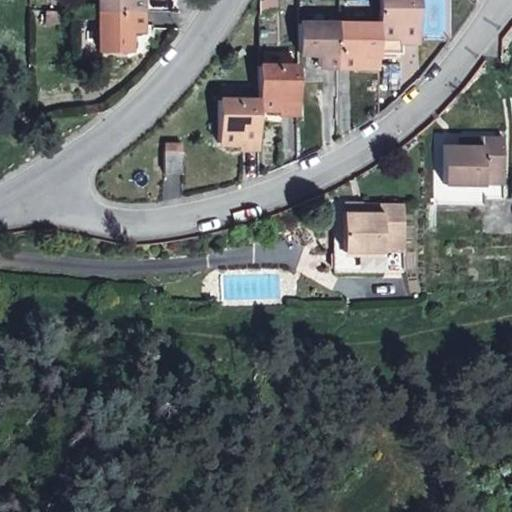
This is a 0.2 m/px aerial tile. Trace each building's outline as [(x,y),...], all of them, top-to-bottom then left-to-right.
[(96,0),(96,12),(140,11),(140,1),(140,0),(96,0)] [(417,0),(376,0),(377,23),(376,35),(397,36),(397,40),(407,41),(417,41),(417,0)] [(140,33),(140,11),(96,12),(97,52),(126,51),(127,32),(133,32),(140,33)] [(337,23),(297,23),(297,52),(317,53),(317,66),(327,66),(337,66),(337,23)] [(369,72),(377,72),(376,35),(377,23),(337,23),(337,66),(353,66),(369,65),(369,72)] [(286,112),(296,112),(297,65),(257,65),(257,100),(257,107),(277,107),(276,112),(286,112)] [(236,146),(257,146),(257,107),(257,100),(218,99),(216,142),(226,142),(235,142),(236,146)] [(461,144),(456,144),(431,143),(430,204),(481,204),(482,199),(501,199),(501,137),(481,137),(461,136),(461,144)] [(163,172),(181,172),(182,150),(163,150),(163,172)] [(360,211),(341,211),(333,211),(333,270),(380,271),(380,268),(399,269),(401,203),(381,203),(360,203),(360,211)] [(341,203),(341,211),(360,211),(360,203),(341,203)]
